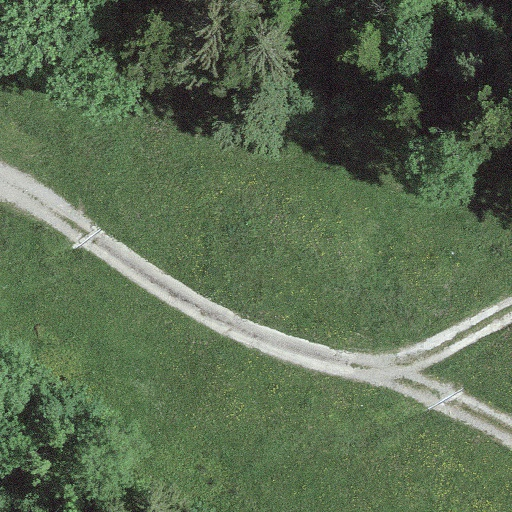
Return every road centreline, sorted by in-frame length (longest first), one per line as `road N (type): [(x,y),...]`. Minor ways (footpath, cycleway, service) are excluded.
road 1 (track): [(0,176),(210,315),(293,351),(366,370)]
road 2 (track): [(366,370),(511,308)]
road 3 (track): [(366,370),(511,432)]
